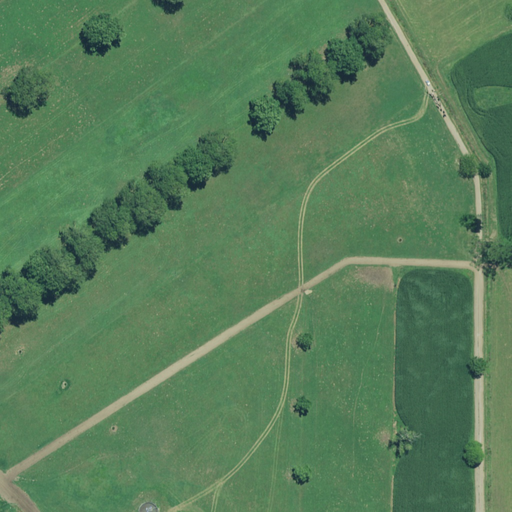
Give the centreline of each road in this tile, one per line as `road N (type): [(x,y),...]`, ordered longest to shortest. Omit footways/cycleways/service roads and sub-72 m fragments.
road 1 (track): [(482,511),(477,175),(380,0)]
road 2 (track): [(267,511),(300,290)]
